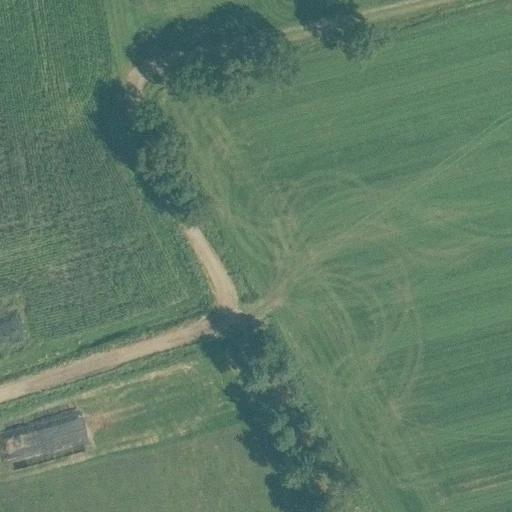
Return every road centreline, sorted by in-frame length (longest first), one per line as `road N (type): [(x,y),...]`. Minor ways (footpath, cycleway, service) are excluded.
road 1 (track): [(342,511),(127,110),(143,71),(443,0)]
road 2 (track): [(233,315),(0,394)]
